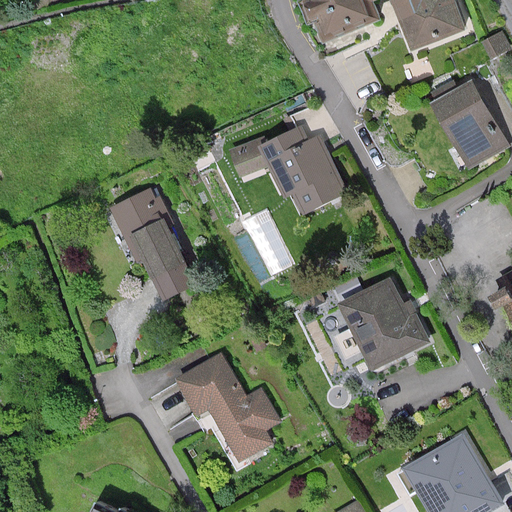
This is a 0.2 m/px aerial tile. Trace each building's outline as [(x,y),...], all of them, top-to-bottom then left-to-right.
[(220,0),(206,0),(164,23),(174,58),(196,91),(254,61),(220,0)] [(290,0),(298,23),(304,21),(312,44),(379,21),(371,0),(290,0)] [(383,0),(401,49),(461,28),(451,0),(383,0)] [(466,79),(422,104),(462,169),(506,145),(466,79)] [(296,123),(260,137),(229,144),(233,174),(266,164),(281,197),(290,194),(298,214),(341,196),(339,189),(339,179),(316,132),(303,137),(296,123)] [(150,188),(107,205),(146,280),(157,279),(162,291),(188,280),(183,269),(184,262),(173,235),(178,227),(150,188)] [(511,271),(505,275),(511,298),(502,305),(503,320),(511,330),(511,271)] [(386,276),(332,302),(367,372),(427,343),(407,297),(400,301),(386,276)] [(220,353),(171,377),(198,422),(206,421),(233,469),(272,444),(265,430),(279,422),(262,388),(243,397),(220,353)] [(467,432),(402,468),(426,511),(494,511),(507,505),(467,432)] [(360,511),(354,501),(330,511),(360,511)]
